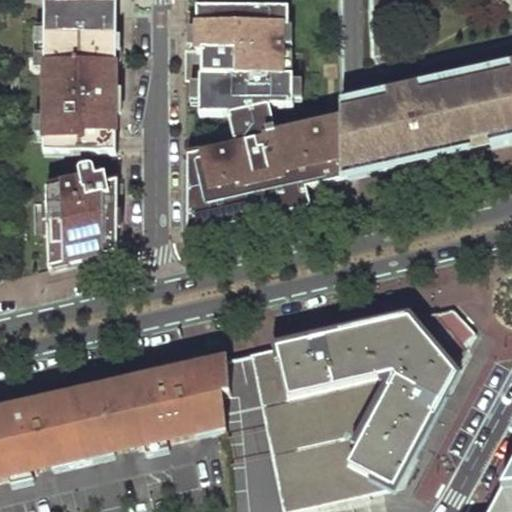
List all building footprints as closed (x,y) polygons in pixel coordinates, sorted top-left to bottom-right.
[(43,156),(116,155),(116,134),(106,134),(105,106),(103,106),(103,94),(115,94),(115,6),(42,5),(43,156)] [(289,12),(197,11),(199,119),(227,118),(270,110),(291,111),(292,104),(300,104),(301,86),(292,86),(292,80),(292,31),(289,31),(289,12)] [(361,114),(338,120),(339,186),(376,177),(511,146),(511,70),(491,75),(494,83),(439,96),(437,88),(414,92),(416,102),(405,104),(403,95),(368,103),(370,112),(361,114)] [(414,92),(403,95),(405,104),(416,102),(414,92)] [(339,186),(337,123),(270,139),(271,142),(186,161),(185,240),(218,233),(310,212),(310,192),(339,186)] [(83,186),(49,194),(50,274),(121,259),(119,178),(98,183),(97,175),(94,173),(83,175),(81,177),(83,186)] [(450,311),(256,355),(267,415),(281,486),(286,511),(303,511),(394,493),(477,340),(464,325),(450,311)] [(229,362),(0,416),(0,485),(39,476),(37,469),(137,446),(139,453),(197,439),(198,441),(224,435),(221,397),(230,395),(229,362)] [(511,511),(511,476),(493,511),(511,511)]
